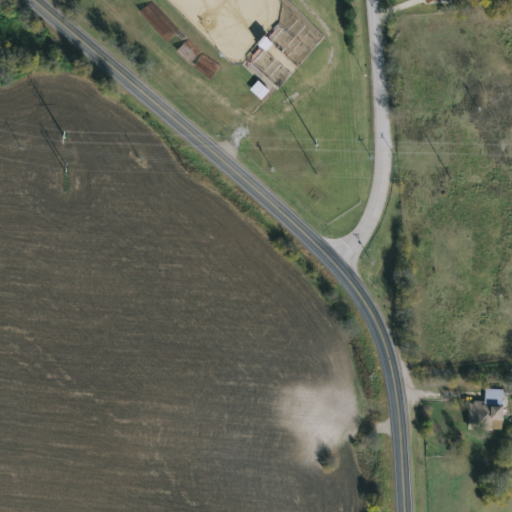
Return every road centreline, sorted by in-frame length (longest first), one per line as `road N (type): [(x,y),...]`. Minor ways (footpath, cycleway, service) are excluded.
road 1 (secondary): [(52,0),(258,172),(344,259),(368,299),(390,367),(404,511)]
road 2 (residential): [(372,0),(384,155),(377,206),(344,259)]
